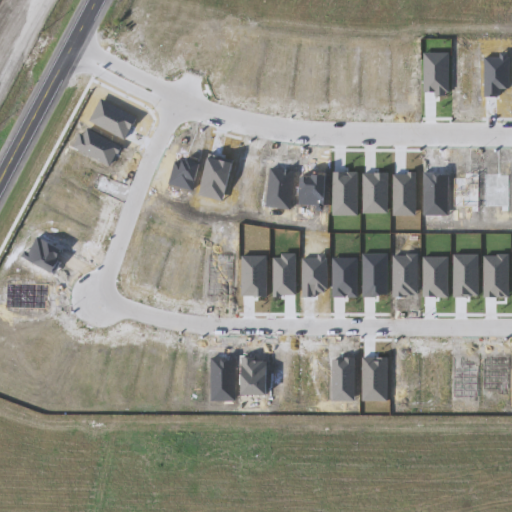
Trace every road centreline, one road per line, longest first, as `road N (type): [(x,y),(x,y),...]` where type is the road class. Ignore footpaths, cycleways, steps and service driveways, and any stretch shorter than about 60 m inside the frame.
road 1 (residential): [(511,322),(212,325),(109,303),(102,277),(147,152),(230,0)]
road 2 (residential): [(68,49),(175,102),(275,128),(511,134)]
road 3 (primary): [(0,182),(94,0)]
